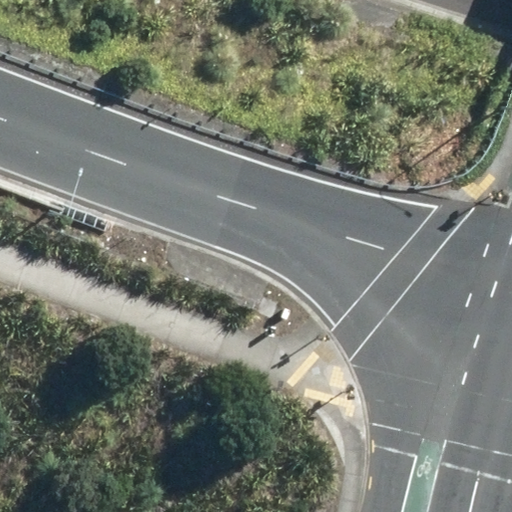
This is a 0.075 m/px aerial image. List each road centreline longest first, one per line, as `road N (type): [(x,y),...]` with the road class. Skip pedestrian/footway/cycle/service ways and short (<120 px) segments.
road 1 (motorway): [(511,284),(410,264),(0,115)]
road 2 (primary): [(470,511),(511,344)]
